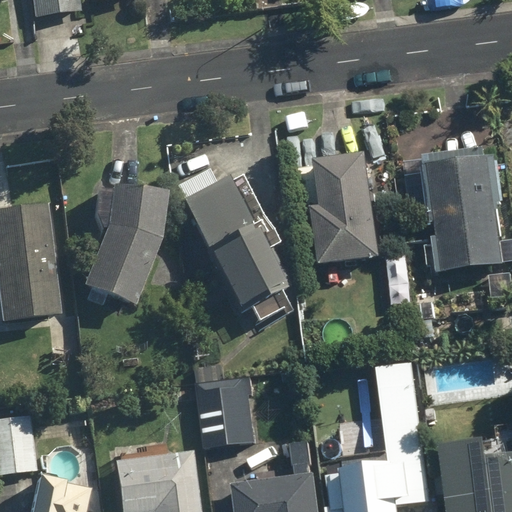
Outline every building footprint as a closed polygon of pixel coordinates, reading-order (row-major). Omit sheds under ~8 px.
[(93,0),(94,10),(135,4),(134,0),(31,0),(34,23),(81,17),(79,0),(93,0)] [(365,164),(314,170),(319,215),(310,216),(316,272),(377,265),(365,164)] [(492,169),(420,178),(433,280),(505,271),(492,169)] [(182,206),(174,210),(230,318),(279,292),(223,185),(215,189),(206,172),(173,189),(182,206)] [(105,197),(101,239),(79,296),(129,314),(153,249),(159,203),(105,197)] [(43,213),(0,217),(0,330),(55,324),(43,213)] [(223,385),(222,371),(194,374),(202,455),(256,450),(249,383),(223,385)] [(28,419),(0,422),(0,479),(34,476),(28,419)] [(341,423),(343,452),(387,449),(385,420),(341,423)] [(309,448),(291,448),(290,471),(294,471),(293,479),(308,480),(309,448)] [(483,450),(438,455),(443,511),(511,511),(511,463),(485,466),(483,450)] [(194,511),(187,455),(109,465),(115,511),(194,511)] [(395,511),(395,509),(410,507),(406,477),(391,479),(389,472),(324,482),(328,511),(395,511)] [(316,511),(312,480),(228,490),(230,511),(316,511)] [(82,511),(84,501),(60,497),(61,492),(29,487),(24,511),(82,511)]
